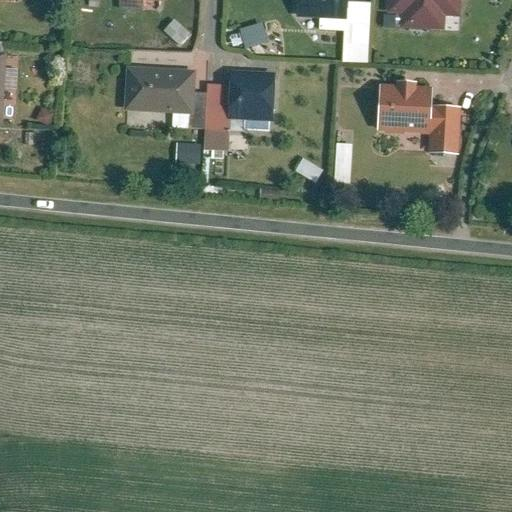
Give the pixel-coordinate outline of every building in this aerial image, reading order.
[(347,0),(289,0),(289,15),(297,15),(296,24),(346,27),(347,0)] [(385,0),(385,23),(401,24),(401,33),(444,35),(444,21),(460,22),(461,0),(385,0)] [(260,23),(236,30),(242,50),(266,43),(260,23)] [(195,77),(124,74),(122,120),(193,123),(195,77)] [(275,80),(229,78),(226,127),(272,129),(275,80)] [(395,93),(378,93),(377,139),(431,141),(430,161),(458,162),(459,116),(431,115),(432,95),(416,95),(416,89),(395,88),(395,93)] [(173,144),(173,164),(198,164),(198,145),(173,144)] [(347,184),(348,145),(332,144),(332,183),(347,184)] [(293,171),(312,183),(320,172),(300,160),(293,171)]
